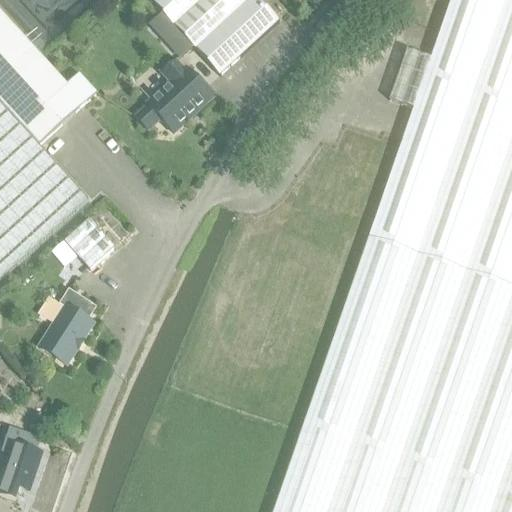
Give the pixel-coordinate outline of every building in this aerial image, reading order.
[(255,0),(156,0),(152,5),(219,80),(278,26),(255,0)] [(406,55),(390,105),(414,114),(361,268),(275,511),(511,511),(511,0),(452,0),(431,64),(406,55)] [(71,87),(0,9),(0,102),(42,148),(100,95),(83,76),(71,87)] [(134,121),(146,134),(159,123),(172,138),(187,124),(186,123),(209,102),(211,104),(212,103),(185,73),(183,75),(175,65),(161,77),(170,87),(146,108),(147,110),(134,121)] [(0,286),(92,203),(42,148),(0,102),(0,286)] [(89,222),(64,244),(90,273),(114,251),(89,222)] [(348,252),(345,260),(348,267),(360,261),(356,249),(348,252)] [(65,310),(39,351),(66,368),(77,352),(78,353),(84,343),(83,343),(93,327),(88,323),(96,310),(70,294),(61,307),(65,310)] [(43,458),(37,456),(41,444),(10,433),(2,457),(11,460),(0,491),(0,499),(17,505),(21,493),(29,496),(43,458)]
